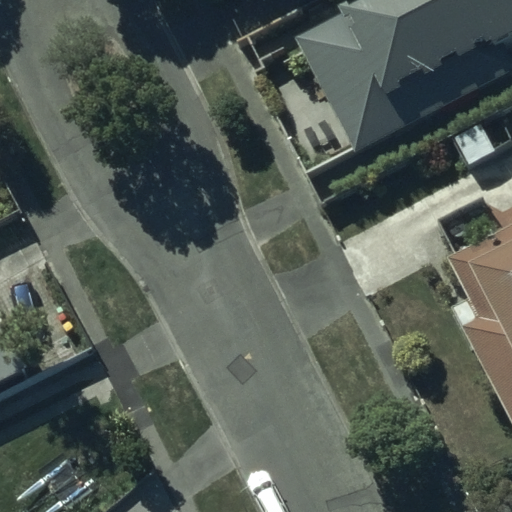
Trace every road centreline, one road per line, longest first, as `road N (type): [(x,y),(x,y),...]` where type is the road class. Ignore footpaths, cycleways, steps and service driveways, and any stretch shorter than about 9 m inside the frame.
road 1 (residential): [(195,264),(133,229),(85,184),(45,112),(26,31),(29,0)]
road 2 (residential): [(110,0),(156,60),(187,122),(199,181),(195,264)]
road 3 (residential): [(195,264),(322,511)]
